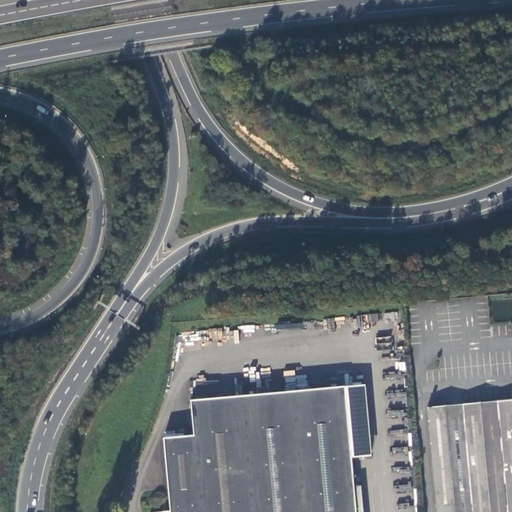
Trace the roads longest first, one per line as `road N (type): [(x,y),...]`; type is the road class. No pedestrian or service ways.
road 1 (trunk): [(150,0),(202,113),(238,156),(276,184),(318,201),(384,211),(477,202)]
road 2 (trunk): [(0,58),(151,30),(403,0)]
road 3 (trunk): [(116,314),(169,262),(211,236),(271,222),(412,222),(477,202)]
road 4 (trunk): [(116,314),(159,232),(174,157),(169,114),(127,0)]
road 5 (trunk): [(0,93),(41,108),(78,141),(98,206),(93,248),(70,288),(39,314),(0,328)]
road 6 (trunk): [(27,511),(42,435),(116,314)]
road 7 (unknown): [(374,382),(384,511)]
